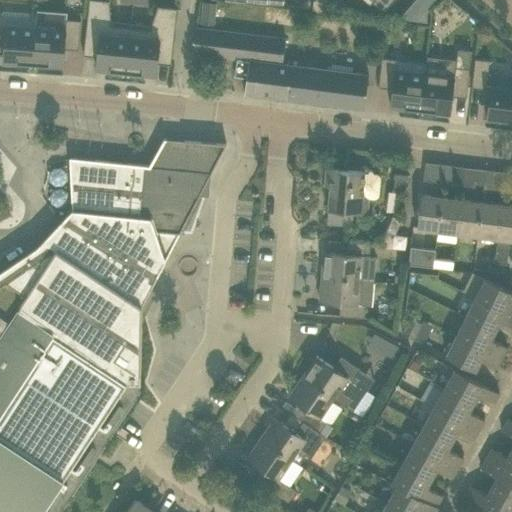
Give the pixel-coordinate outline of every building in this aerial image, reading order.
[(104,0),(89,0),(84,55),(97,56),(96,68),(110,70),(110,73),(123,75),(124,75),(124,71),(126,72),(131,22),(112,20),(109,1),(104,0)] [(311,9),(311,0),(304,0),(301,3),(301,8),(311,9)] [(383,11),(388,6),(393,0),(374,0),(373,2),(383,11)] [(416,20),(433,0),(407,0),(411,3),(405,10),(416,20)] [(203,1),(200,23),(214,25),(217,3),(203,1)] [(172,64),(177,9),(178,8),(162,6),(156,25),(131,22),(126,72),(128,72),(128,76),(129,76),(129,75),(142,77),(142,73),(156,75),(158,63),(172,64)] [(1,21),(34,23),(34,12),(2,10),(1,21)] [(66,31),(36,28),(34,63),(35,63),(35,67),(36,67),(49,68),(49,64),(64,65),(65,46),(78,47),(78,49),(79,49),(81,20),(67,19),(66,31)] [(34,63),(36,28),(6,26),(3,61),(18,62),(17,65),(30,66),(30,67),(32,67),(32,63),(34,63)] [(286,38),(253,34),(197,27),(195,39),(193,39),(193,41),(195,41),(193,53),(237,59),(235,75),(247,77),(245,93),(364,109),(369,74),(283,63),(286,38)] [(425,74),(420,109),(422,109),(422,113),(423,113),(436,114),(436,111),(450,113),(453,93),(466,95),(466,97),(472,50),(458,49),(457,59),(427,56),(425,74)] [(420,109),(425,74),(395,70),(397,59),(382,57),(379,86),(380,87),(380,84),(393,86),(391,105),(405,107),(404,110),(417,112),(417,113),(418,113),(419,109),(420,109)] [(475,58),(472,87),(473,87),(473,85),(487,86),(490,60),(475,58)] [(491,85),(487,117),(503,119),(502,122),(511,123),(511,77),(509,77),(508,87),(491,85)] [(141,392),(143,305),(166,260),(159,240),(175,244),(200,195),(200,188),(210,188),(211,173),(227,144),(165,138),(150,165),(70,159),(72,209),(59,223),(63,228),(50,238),(28,252),(0,271),(0,511),(1,511),(61,511),(90,469),(141,392)] [(445,164),(438,163),(436,178),(444,179),(445,164)] [(445,164),(444,179),(453,180),(455,165),(445,164)] [(353,224),(354,210),(369,211),(370,198),(376,199),(379,196),(381,177),(378,174),(374,173),(371,170),(367,173),(364,173),(365,171),(327,168),(326,181),(331,181),(331,185),(325,185),(331,186),(328,222),(353,224)] [(485,184),(486,169),(477,168),(475,183),(485,184)] [(494,170),(486,169),(485,184),(493,185),(494,170)] [(405,191),(407,175),(396,173),(394,189),(405,191)] [(422,193),(417,228),(438,230),(442,196),(422,193)] [(458,233),(462,198),(442,196),(438,230),(458,233)] [(458,233),(477,235),(483,201),(462,198),(458,233)] [(502,203),(483,201),(477,235),(497,238),(502,203)] [(507,263),(509,239),(511,239),(511,204),(502,203),(497,238),(496,249),(494,262),(507,263)] [(386,230),(396,234),(402,219),(393,214),(386,230)] [(323,264),(322,276),(374,280),(376,255),(369,254),(370,241),(345,240),(344,252),(324,252),(329,253),(328,264),(323,264)] [(435,249),(411,246),(409,264),(433,266),(435,249)] [(445,268),(447,254),(435,253),(433,266),(445,268)] [(373,309),(365,308),(366,305),(372,306),(374,280),(322,276),(321,288),(326,289),(325,300),(320,300),(341,303),(340,315),(373,318),(373,309)] [(511,300),(511,297),(511,290),(486,277),(476,297),(511,315),(511,300)] [(501,320),(511,326),(511,315),(476,297),(466,317),(495,331),(501,320)] [(403,333),(415,339),(423,322),(411,316),(403,333)] [(502,358),(508,347),(492,339),(495,331),(466,317),(456,336),(502,358)] [(456,336),(446,356),(476,370),(481,359),(498,367),(502,358),(456,336)] [(399,353),(402,347),(388,340),(385,345),(381,352),(395,359),(399,353)] [(354,381),(362,370),(341,356),(334,367),(317,355),(320,359),(314,368),(310,365),(303,375),(334,396),(347,376),(354,381)] [(500,393),(455,368),(445,387),(474,403),(479,393),(495,402),(500,393)] [(320,417),(334,396),(303,375),(296,386),(300,389),(294,398),(290,395),(298,403),(291,412),(319,432),(327,421),(320,417)] [(479,431),(485,420),(469,411),(474,403),(445,387),(434,406),(479,431)] [(458,431),(474,439),(479,431),(434,406),(424,425),(452,441),(458,431)] [(325,436),(319,432),(291,412),(284,423),(274,418),(279,420),(272,430),(268,427),(261,437),(292,459),(299,464),(306,454),(310,457),(325,436)] [(511,419),(509,418),(502,430),(511,435),(511,419)] [(458,469),(464,457),(448,449),(452,441),(424,425),(413,444),(458,469)] [(296,490),(289,486),(278,477),(292,459),(261,437),(254,447),(259,450),(252,460),(247,458),(264,469),(257,480),(289,501),(296,490)] [(437,468),(453,477),(458,469),(413,444),(403,463),(431,479),(437,468)] [(511,449),(508,456),(492,448),(487,456),(511,469),(511,449)] [(341,458),(346,461),(351,451),(345,449),(341,458)] [(511,469),(487,456),(481,467),(497,476),(493,484),(511,494),(511,469)] [(427,486),(431,479),(403,463),(393,482),(396,484),(437,506),(443,495),(427,486)] [(386,503),(402,511),(419,511),(421,509),(426,511),(440,511),(442,509),(437,506),(396,484),(386,503)] [(487,494),(471,485),(466,494),(497,511),(511,511),(511,494),(493,484),(487,494)] [(344,505),(352,492),(342,486),(334,499),(344,505)] [(136,498),(126,511),(150,511),(152,509),(136,498)] [(402,511),(386,503),(381,511),(402,511)]
